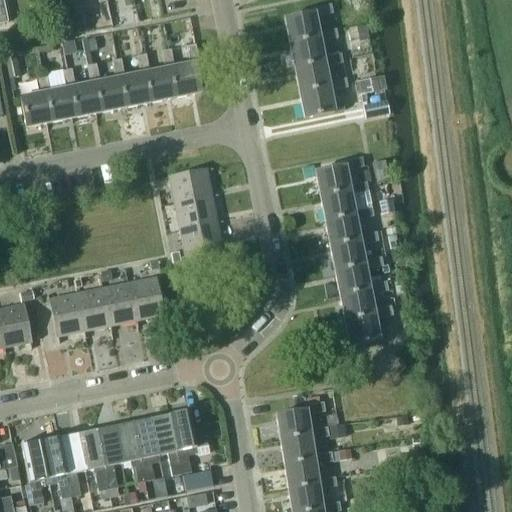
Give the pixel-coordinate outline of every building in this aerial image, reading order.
[(318,38),(317,32),(314,17),(331,13),(329,4),(312,7),(313,13),(283,19),(288,44),(318,38)] [(87,33),(82,8),(65,12),(69,36),(87,33)] [(114,27),(134,23),(132,10),(112,14),(114,27)] [(335,29),(317,32),(318,38),(288,44),(293,69),(323,62),(322,57),(319,42),(337,38),(335,29)] [(89,83),(74,86),(69,87),(75,118),(100,113),(94,83),(99,82),(96,65),(91,66),(86,39),(81,40),(89,83)] [(70,51),(68,43),(60,44),(62,53),(70,51)] [(52,51),(51,45),(37,48),(38,54),(52,51)] [(189,65),(174,68),(168,69),(174,98),(199,93),(193,64),(198,63),(195,45),(186,46),(189,65)] [(163,70),(148,72),(143,74),(149,103),(174,98),(168,69),(174,68),(170,50),(160,52),(163,70)] [(323,62),(293,69),(298,93),(328,87),(327,81),(324,66),(342,63),(340,53),(322,57),(323,62)] [(119,78),(125,108),(149,103),(143,74),(148,72),(145,55),(136,56),(140,74),(124,77),(119,78)] [(19,78),(15,57),(4,59),(8,80),(19,78)] [(114,79),(99,82),(94,83),(100,113),(125,108),(119,78),(124,77),(120,59),(111,61),(114,79)] [(65,88),(49,91),(44,92),(50,123),(75,118),(69,87),(74,86),(71,69),(61,71),(65,88)] [(44,92),(49,91),(46,74),(36,76),(40,93),(19,98),(24,128),(50,123),(44,92)] [(357,96),(386,90),(383,77),(355,83),(357,96)] [(345,78),(327,81),(328,87),(298,93),(303,119),(343,110),(342,104),(332,106),(329,91),(347,88),(345,78)] [(385,102),(384,102),(361,107),(364,120),(388,114),(385,102)] [(314,171),(319,196),(349,190),(348,186),(345,170),(362,167),(360,158),(343,161),(344,165),(314,171)] [(383,160),(371,162),(374,180),(386,178),(383,160)] [(168,179),(174,205),(211,197),(206,171),(168,179)] [(353,214),(353,210),(349,194),(368,191),(366,182),(348,186),(349,190),(319,196),(323,220),(353,214)] [(211,197),(174,205),(179,232),(217,224),(211,197)] [(393,213),(391,201),(378,203),(381,215),(393,213)] [(323,220),(328,245),(359,239),(358,235),(355,219),(373,215),(371,207),(353,210),(353,214),(323,220)] [(217,224),(179,232),(185,258),(222,250),(217,224)] [(328,245),(333,271),(364,265),(363,261),(360,244),(378,240),(376,232),(358,235),(359,239),(328,245)] [(180,263),(178,253),(170,254),(172,264),(180,263)] [(369,289),(368,285),(365,269),(382,266),(381,257),(363,261),(364,265),(333,271),(338,295),(369,289)] [(156,262),(148,264),(150,272),(158,270),(156,263),(156,262)] [(101,283),(111,281),(109,272),(100,273),(101,283)] [(87,289),(85,280),(76,282),(78,291),(87,289)] [(155,280),(128,285),(136,322),(163,317),(155,280)] [(386,282),(368,285),(369,289),(338,295),(343,319),(373,313),(373,309),(369,294),(387,290),(386,282)] [(136,322),(128,285),(102,290),(109,328),(136,322)] [(83,333),(109,328),(102,290),(75,296),(83,333)] [(33,300),(31,291),(18,294),(20,303),(33,300)] [(56,338),(83,333),(75,296),(49,301),(56,338)] [(373,313),(343,319),(348,346),(379,340),(375,318),(393,315),(391,306),(373,309),(373,313)] [(0,311),(0,332),(3,349),(30,343),(22,307),(0,311)] [(402,345),(401,337),(387,340),(388,347),(402,345)] [(324,411),(323,403),(305,406),(305,410),(275,414),(279,439),(309,434),(308,429),(306,414),(324,411)] [(191,473),(187,457),(197,455),(196,450),(207,448),(202,424),(191,426),(188,408),(168,412),(181,475),(191,473)] [(181,475),(168,412),(149,416),(158,457),(166,456),(171,477),(181,475)] [(159,463),(158,457),(149,416),(131,420),(144,483),(153,481),(150,465),(159,463)] [(407,425),(406,417),(395,418),(396,427),(407,425)] [(134,485),(144,483),(131,420),(112,424),(121,465),(129,463),(134,485)] [(345,423),(326,426),(328,436),(329,441),(347,438),(345,423)] [(94,428),(107,491),(117,489),(112,467),(121,465),(112,424),(94,428)] [(326,426),(308,429),(309,434),(279,439),(283,465),(313,460),(312,454),(310,439),(328,436),(326,426)] [(94,428),(76,432),(85,473),(93,471),(100,501),(109,499),(107,491),(94,428)] [(85,473),(76,432),(57,436),(63,466),(70,499),(80,497),(75,475),(85,473)] [(60,501),(70,499),(63,466),(57,436),(39,440),(49,486),(57,484),(60,501)] [(40,488),(49,486),(39,440),(20,444),(29,485),(24,486),(28,508),(43,504),(40,488)] [(412,450),(422,449),(422,440),(411,441),(412,450)] [(0,471),(16,468),(11,445),(0,447),(0,457),(1,461),(0,461),(0,471)] [(351,460),(349,450),(337,452),(339,462),(351,460)] [(283,465),(287,490),(317,485),(316,480),(314,464),(332,461),(330,452),(312,454),(313,460),(283,465)] [(16,468),(0,471),(0,480),(9,479),(10,483),(19,481),(16,468)] [(211,472),(191,475),(193,489),(213,485),(211,472)] [(307,511),(321,510),(320,505),(318,488),(336,485),(334,477),(316,480),(317,485),(287,490),(289,511),(307,511)] [(166,498),(164,487),(155,489),(157,500),(166,498)] [(138,504),(135,493),(127,495),(129,506),(138,504)] [(206,506),(204,494),(185,498),(187,510),(206,506)] [(0,509),(11,507),(11,504),(9,498),(0,499),(0,509)] [(25,511),(23,501),(11,504),(11,507),(12,511),(25,511)] [(307,511),(330,511),(340,510),(338,502),(320,505),(321,510),(307,511)]
